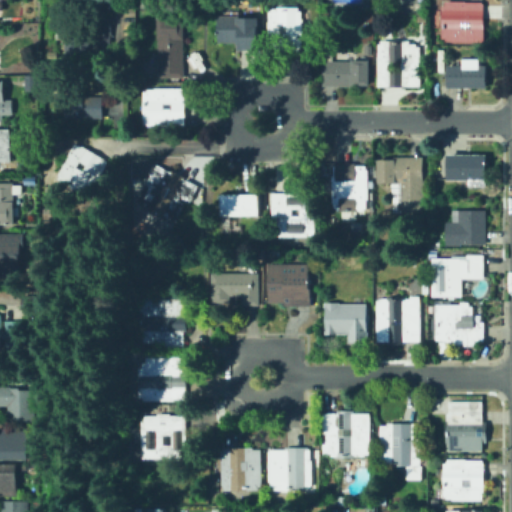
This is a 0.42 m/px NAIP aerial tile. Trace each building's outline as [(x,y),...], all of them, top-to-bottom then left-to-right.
[(484,3),(485,39),(482,39),(482,43),(452,43),(452,41),(446,41),(446,39),(442,39),(443,6),(447,6),(447,4),(447,1),(467,1),(467,3),(484,3)] [(300,7),(301,11),(303,11),(303,19),(305,19),(305,40),(303,40),(303,49),(299,49),(299,51),(279,51),(279,49),(270,49),(269,48),(270,22),(270,11),(272,11),(272,9),(278,9),(278,7),(300,7)] [(240,11),(240,18),(260,18),(259,51),(239,51),(239,43),(219,43),(219,16),(230,16),(230,11),(240,11)] [(427,13),(428,23),(418,23),(418,14),(427,13)] [(113,35),(114,60),(99,61),(94,59),(93,52),(79,53),(80,57),(73,57),(73,54),(67,54),(66,31),(92,29),(93,41),(97,41),(96,18),(112,17),(113,35)] [(187,18),(187,78),(160,78),(160,17),(187,18)] [(410,41),(410,44),(417,44),(417,47),(421,47),(421,87),(378,87),(379,44),(382,44),(382,41),(410,41)] [(479,60),(479,66),(487,66),(487,89),(448,88),(448,66),(465,66),(464,60),(479,60)] [(324,61),(352,61),(370,61),(370,86),(351,86),(351,87),(323,86),(324,61)] [(0,79),(0,123),(1,123),(1,114),(12,114),(12,98),(4,99),(3,80),(0,79)] [(105,96),(105,119),(67,119),(66,97),(61,97),(60,82),(83,82),(83,91),(87,91),(87,96),(105,96)] [(41,98),(33,98),(33,88),(41,88),(41,98)] [(184,88),(184,96),(187,96),(187,127),(149,127),(149,125),(145,125),(145,92),(149,92),(149,89),(156,88),(184,88)] [(30,139),(17,139),(17,127),(30,127),(30,139)] [(12,139),(13,162),(0,162),(0,129),(12,129),(12,139)] [(111,162),(92,194),(60,175),(65,166),(64,166),(78,143),(111,162)] [(487,155),(487,188),(470,188),(470,180),(448,180),(448,155),(487,155)] [(424,157),(424,212),(393,212),(393,193),(392,192),(392,183),(379,183),(379,160),(397,160),(397,157),(424,157)] [(357,163),(357,166),(367,166),(367,169),(372,169),(372,209),(364,209),(364,211),(336,212),(336,209),(334,209),(334,205),(333,205),(331,175),(334,175),(334,166),(336,166),(336,163),(357,163)] [(159,165),(174,173),(175,171),(188,177),(187,179),(198,185),(196,189),(197,190),(191,202),(187,200),(182,210),(175,221),(174,220),(173,221),(167,218),(167,219),(152,212),(154,209),(142,203),(144,200),(141,199),(157,166),(159,165)] [(0,184),(16,184),(16,225),(0,225),(0,184)] [(243,192),(242,185),(251,184),(251,192),(243,192)] [(315,193),(315,237),(279,237),(279,235),(272,235),(272,193),(315,193)] [(259,194),(260,216),(221,216),(221,195),(259,194)] [(487,210),(487,245),(462,245),(462,246),(446,246),(447,222),(460,222),(460,210),(487,210)] [(185,222),(179,219),(183,211),(189,214),(185,222)] [(0,233),(26,233),(27,244),(22,244),(21,276),(0,276),(0,233)] [(277,260),(267,260),(267,249),(278,250),(278,251),(281,251),(281,258),(277,257),(277,260)] [(485,255),(484,279),(463,279),(463,297),(432,296),(433,258),(454,259),(454,256),(468,257),(468,255),(485,255)] [(311,264),(312,307),(285,307),(285,303),(270,303),(270,264),(311,264)] [(260,273),(261,306),(243,306),(243,296),(231,296),(231,303),(213,303),(212,274),(260,273)] [(406,297),(406,299),(411,299),(411,297),(421,297),(422,342),(406,342),(406,345),(388,345),(387,342),(378,342),(377,301),(380,301),(380,299),(387,299),(387,297),(406,297)] [(188,316),(188,332),(185,332),(185,347),(165,347),(165,343),(145,343),(145,339),(143,339),(143,332),(141,332),(141,315),(145,315),(144,312),(142,312),(142,305),(145,305),(144,299),(185,299),(185,316),(188,316)] [(368,304),(369,342),(349,342),(349,334),(327,334),(326,302),(341,302),(341,304),(368,304)] [(461,305),(461,307),(463,306),(463,305),(467,305),(467,307),(475,307),(474,322),(485,322),(484,342),(483,342),(483,345),(480,345),(480,346),(453,346),(452,354),(440,354),(440,341),(437,341),(437,305),(461,305)] [(24,309),(24,335),(6,335),(6,309),(24,309)] [(186,357),(187,376),(188,375),(188,388),(187,388),(187,401),(144,401),(144,398),(140,398),(140,368),(143,368),(143,363),(147,363),(147,357),(186,357)] [(36,390),(36,423),(8,424),(8,406),(0,406),(0,387),(10,387),(20,387),(20,390),(36,390)] [(481,402),(481,411),(484,411),(484,452),(452,452),(452,450),(449,450),(449,444),(446,444),(446,421),(447,421),(447,414),(449,414),(449,402),(481,402)] [(355,411),(355,414),(371,414),(371,455),(366,455),(366,457),(356,457),(355,454),(354,458),(338,459),(338,457),(331,457),(331,455),(322,455),(322,445),(326,445),(326,434),(323,434),(323,414),(337,414),(337,411),(355,411)] [(171,414),(171,416),(186,416),(186,459),(142,459),(141,416),(159,416),(159,414),(171,414)] [(421,466),(422,480),(407,480),(407,467),(383,467),(384,465),(381,464),(381,424),(421,424),(421,466)] [(31,426),(31,438),(29,438),(29,460),(0,460),(0,429),(18,429),(18,426),(31,426)] [(262,450),(263,487),(258,487),(258,490),(222,491),(222,452),(223,452),(223,448),(254,448),(253,450),(262,450)] [(312,449),(312,486),(310,486),(310,491),(268,490),(269,450),(288,450),(288,448),(312,449)] [(485,461),(485,501),(446,500),(443,498),(437,498),(436,489),(443,489),(443,464),(447,464),(447,460),(467,460),(467,461),(485,461)] [(0,464),(28,465),(28,471),(19,471),(18,484),(18,497),(0,497),(0,464)] [(348,506),(338,506),(338,498),(349,498),(348,506)] [(28,501),(28,511),(2,511),(2,501),(28,501)]
